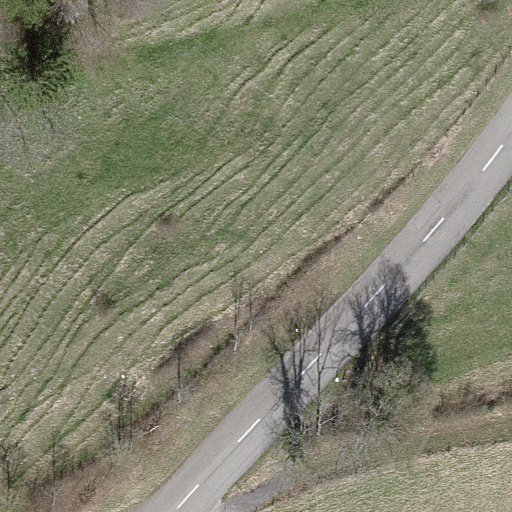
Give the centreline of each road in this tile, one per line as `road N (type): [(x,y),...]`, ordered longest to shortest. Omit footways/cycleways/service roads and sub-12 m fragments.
road 1 (tertiary): [(160,511),(511,121)]
road 2 (track): [(174,511),(354,457),(511,423)]
